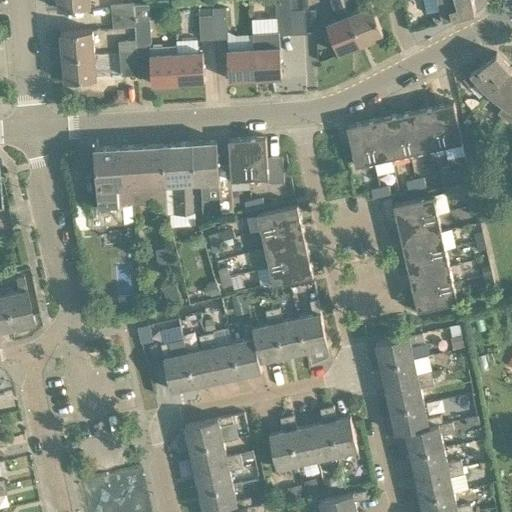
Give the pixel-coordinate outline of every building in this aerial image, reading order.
[(90,7),(89,0),(57,0),(58,10),(90,7)] [(290,9),(289,0),(276,0),(278,30),(279,34),(291,33),(290,9)] [(289,0),(290,9),(304,8),(305,32),(316,32),(315,8),(309,8),(307,0),(289,0)] [(361,44),(349,14),(343,0),(331,0),(339,18),(327,24),(339,54),(361,44)] [(473,0),(438,0),(441,11),(431,13),(434,23),(475,11),(473,0)] [(135,15),(134,5),(134,3),(110,5),(111,17),(135,15)] [(135,26),(136,40),(136,43),(150,42),(148,4),(134,5),(135,15),(136,26),(135,26)] [(349,14),(361,44),(384,35),(372,5),(349,14)] [(213,15),(215,39),(228,38),(226,7),(213,8),(213,15)] [(290,9),(291,33),(305,32),(304,8),(290,9)] [(136,26),(135,15),(111,17),(112,28),(135,26),(136,26)] [(215,39),(213,15),(199,16),(201,40),(215,39)] [(62,58),(95,55),(92,30),(60,33),(62,58)] [(253,48),(255,78),(282,76),(280,46),(279,34),(278,30),(252,31),(253,48)] [(136,51),(136,43),(136,40),(118,41),(119,53),(136,51)] [(179,83),(177,52),(176,43),(150,45),(152,84),(179,83)] [(229,80),(255,78),(253,48),(227,49),(229,80)] [(136,51),(119,53),(121,76),(138,75),(136,51)] [(177,52),(179,83),(205,81),(203,51),(177,52)] [(488,94),(511,70),(511,69),(511,68),(497,53),(463,79),(470,88),(477,81),(488,94)] [(95,55),(62,58),(64,82),(97,79),(95,55)] [(504,119),(511,105),(511,70),(488,94),(504,106),(498,114),(504,119)] [(113,95),(113,102),(124,101),(123,90),(116,90),(113,95)] [(436,106),(445,146),(463,141),(454,102),(436,106)] [(445,146),(436,106),(418,110),(427,150),(445,146)] [(427,150),(418,110),(401,114),(410,154),(427,150)] [(410,154),(401,114),(383,118),(392,158),(410,154)] [(392,158),(383,118),(366,122),(375,161),(392,158)] [(375,161),(366,122),(347,126),(356,166),(375,161)] [(247,138),(250,179),(269,178),(269,184),(283,183),(281,158),(268,158),(266,137),(247,138)] [(250,179),(247,138),(229,139),(230,165),(231,180),(250,179)] [(233,213),(231,180),(230,165),(219,166),(217,140),(193,141),(196,180),(210,179),(210,184),(219,183),(221,214),(233,213)] [(196,180),(193,141),(163,143),(166,182),(174,181),(175,214),(192,213),(191,180),(196,180)] [(167,202),(166,182),(163,143),(123,146),(125,184),(132,184),(133,204),(167,202)] [(125,184),(123,146),(94,147),(99,202),(87,203),(88,227),(120,224),(119,205),(133,204),(132,184),(125,184)] [(451,171),(453,180),(462,178),(460,169),(451,171)] [(453,180),(451,171),(441,173),(443,182),(453,180)] [(415,179),(417,188),(427,186),(425,177),(415,179)] [(417,188),(415,179),(406,181),(408,190),(417,188)] [(380,187),(382,196),(391,194),(389,185),(380,187)] [(382,196),(380,187),(371,189),(373,198),(382,196)] [(438,192),(441,210),(451,208),(448,191),(438,192)] [(398,223),(438,214),(434,195),(394,204),(398,223)] [(466,197),(468,206),(477,204),(475,195),(466,197)] [(253,199),(255,208),(264,206),(262,197),(253,199)] [(255,208),(253,199),(245,201),(246,210),(255,208)] [(477,204),(468,206),(470,215),(479,213),(477,204)] [(258,213),(262,232),(302,223),(298,205),(258,213)] [(438,214),(398,223),(402,240),(442,231),(438,214)] [(302,223),(262,232),(266,249),(305,240),(302,223)] [(211,244),(220,241),(228,239),(225,230),(209,235),(211,244)] [(442,231),(402,240),(406,257),(446,248),(442,231)] [(474,232),(476,241),(485,240),(483,231),(474,232)] [(231,238),(228,239),(220,241),(221,247),(233,244),(231,238)] [(305,240),(266,249),(269,267),(309,258),(305,240)] [(485,240),(476,241),(478,250),(487,248),(485,240)] [(220,241),(211,244),(214,252),(222,250),(220,241)] [(446,248),(406,257),(410,275),(450,266),(446,248)] [(309,258),(269,267),(274,285),(313,276),(309,258)] [(450,266),(410,275),(414,292),(454,283),(450,266)] [(482,268),(484,277),(493,275),(491,266),(482,268)] [(219,269),(221,278),(230,275),(228,267),(219,269)] [(230,275),(221,278),(223,286),(232,284),(230,275)] [(493,275),(484,277),(486,286),(495,284),(493,275)] [(3,295),(10,328),(33,323),(23,276),(15,278),(18,291),(3,295)] [(211,298),(219,295),(215,281),(207,283),(211,298)] [(454,283),(414,292),(418,311),(458,302),(454,283)] [(167,306),(181,303),(177,284),(163,287),(167,306)] [(245,292),(232,295),(236,314),(249,311),(245,292)] [(0,330),(10,328),(3,295),(0,295),(0,330)] [(295,304),(298,317),(306,351),(329,346),(318,299),(295,304)] [(306,351),(298,317),(283,320),(280,307),(273,309),(283,356),(306,351)] [(283,356),(273,309),(266,310),(269,324),(253,327),(260,361),(283,356)] [(262,370),(260,361),(253,327),(252,324),(244,325),(247,339),(232,342),(239,376),(262,370)] [(239,376),(232,342),(217,345),(214,332),(206,333),(217,380),(239,376)] [(381,366),(414,359),(411,344),(424,341),(423,332),(376,342),(381,366)] [(217,380),(206,333),(199,335),(202,348),(187,352),(194,385),(217,380)] [(454,349),(465,347),(462,335),(451,337),(454,349)] [(194,385),(187,352),(172,355),(169,342),(161,344),(171,390),(194,385)] [(386,388),(433,378),(431,371),(417,374),(414,359),(381,366),(386,388)] [(391,410),(423,403),(420,388),(434,385),(433,378),(386,388),(391,410)] [(405,431),(442,423),(440,415),(427,418),(423,403),(391,410),(396,433),(405,431)] [(333,405),(326,407),(337,454),(358,450),(350,416),(336,419),(333,405)] [(337,454),(326,407),(320,408),(323,422),(309,425),(317,459),(337,454)] [(190,448),(223,441),(240,437),(236,421),(233,422),(232,415),(185,425),(190,448)] [(317,459),(309,425),(296,428),(293,415),(286,416),(297,463),(317,459)] [(469,425),(480,423),(478,415),(467,418),(469,425)] [(297,463),(286,416),(280,417),(283,431),(269,434),(277,467),(297,463)] [(410,455),(443,448),(440,433),(453,430),(451,421),(442,423),(405,431),(410,455)] [(223,441),(190,448),(194,470),(241,460),(254,457),(252,450),(226,456),(223,441)] [(415,476),(461,467),(459,459),(446,462),(443,448),(410,455),(415,476)] [(241,460),(194,470),(199,493),(233,485),(229,469),(243,466),(241,460)] [(420,499),(453,492),(450,477),(462,474),(461,467),(415,476),(420,499)] [(322,478),(326,491),(338,488),(336,482),(330,476),(322,478)] [(316,477),(302,481),(305,494),(319,490),(316,477)] [(242,483),(233,485),(199,493),(203,511),(221,511),(252,505),(250,498),(242,483)] [(301,485),(287,488),(290,499),(303,496),(301,485)] [(322,511),(357,511),(355,500),(368,497),(367,490),(320,500),(322,511)] [(422,511),(470,511),(469,504),(456,507),(453,492),(420,499),(422,511)] [(261,503),(252,505),(221,511),(262,511),(263,511),(261,503)]
